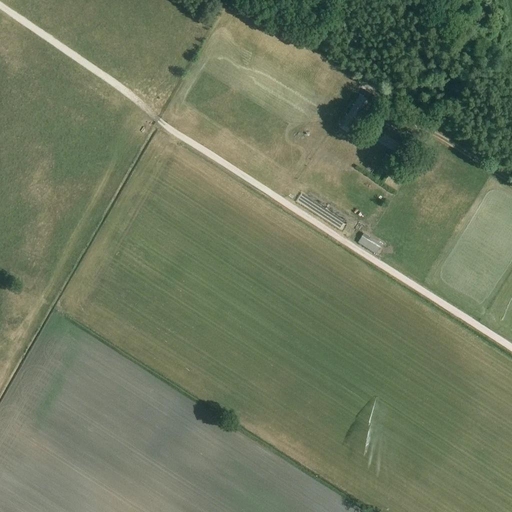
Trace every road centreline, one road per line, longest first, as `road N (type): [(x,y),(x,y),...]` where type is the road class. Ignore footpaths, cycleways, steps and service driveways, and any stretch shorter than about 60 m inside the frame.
road 1 (track): [(0,5),(156,119),(511,347)]
road 2 (track): [(403,112),(511,180)]
